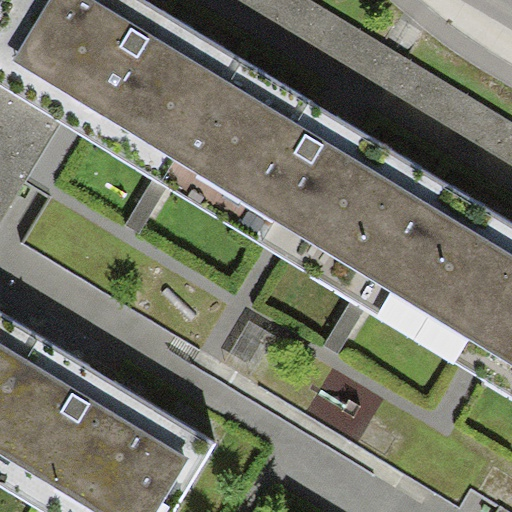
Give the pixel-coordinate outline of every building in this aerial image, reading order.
[(511,226),(143,0),(0,0),(0,1),(0,81),(156,177),(168,185),(356,298),(369,306),(511,394),(511,226)] [(232,0),(511,166),(511,119),(311,0),(232,0)] [(0,223),(53,131),(0,100),(0,223)] [(156,177),(127,224),(140,232),(168,185),(156,177)] [(356,298),(326,348),(339,356),(369,306),(356,298)] [(0,312),(0,480),(52,511),(181,511),(221,447),(0,312)]
